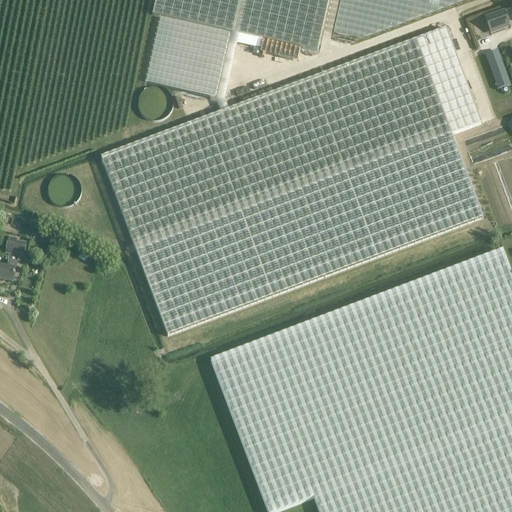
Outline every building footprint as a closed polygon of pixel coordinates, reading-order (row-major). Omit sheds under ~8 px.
[(158,0),(154,19),(317,57),(329,0),(158,0)] [(341,0),(334,39),(350,42),(407,24),(403,23),(411,20),(412,15),(401,13),(400,10),(396,11),(389,10),(388,7),(373,5),(369,6),(366,0),(361,0),(361,2),(354,0),(341,0)] [(504,11),(484,18),(489,31),(491,34),(509,28),(508,26),(509,26),(509,27),(511,28),(511,27),(511,8),(511,9),(511,10),(504,12),(504,11)] [(446,29),(100,160),(137,255),(449,137),(482,124),(446,29)] [(501,63),(489,67),(498,90),(509,86),(501,63)] [(449,137),(137,255),(168,337),(480,219),(449,137)] [(79,194),(79,191),(79,188),(78,185),(77,182),(75,180),(72,178),(70,176),(66,175),(64,175),(61,175),(58,176),(55,177),(52,179),(50,182),(49,184),(48,186),(48,190),(48,193),(48,196),(50,199),(51,201),(54,204),(57,205),(59,206),(63,207),(66,207),(69,206),(72,204),(75,202),(76,200),(78,198),(79,194)] [(7,267),(0,265),(0,280),(13,283),(16,269),(18,262),(20,262),(21,258),(23,258),(26,244),(17,242),(17,239),(8,237),(5,255),(9,256),(7,267)] [(59,250),(53,249),(51,257),(57,258),(59,250)] [(511,511),(511,276),(502,251),(356,306),(210,361),(267,511),(279,511),(314,499),(318,511),(511,511)]
